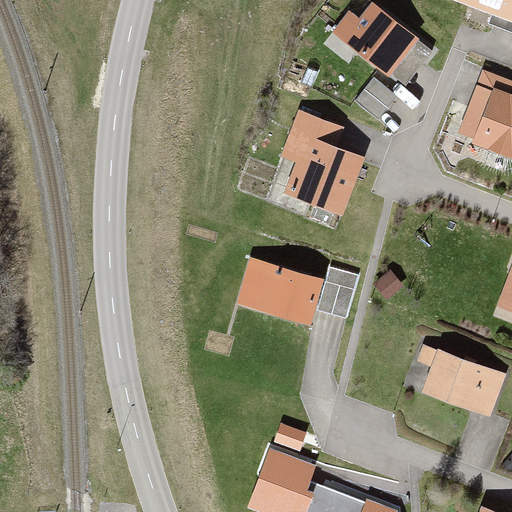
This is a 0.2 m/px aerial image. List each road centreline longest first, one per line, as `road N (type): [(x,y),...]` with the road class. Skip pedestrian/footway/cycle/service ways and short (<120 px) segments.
road 1 (secondary): [(152,511),(106,332),(103,187),(115,69),(133,0)]
road 2 (residential): [(348,433),(511,493)]
